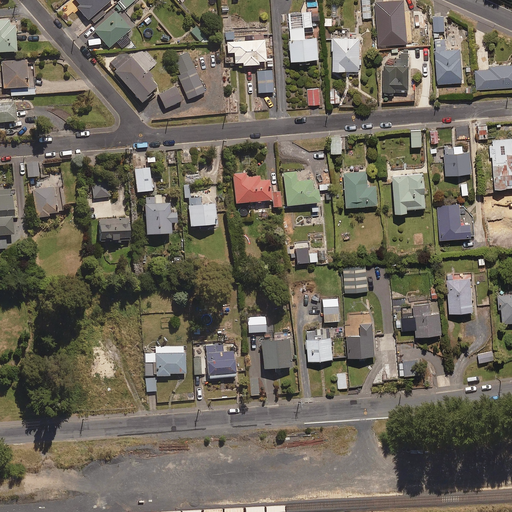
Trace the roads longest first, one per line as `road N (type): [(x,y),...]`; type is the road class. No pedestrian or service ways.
road 1 (residential): [(0,435),(511,390)]
road 2 (residential): [(148,135),(511,104)]
road 3 (track): [(511,464),(401,473),(377,465),(367,432),(392,406)]
road 4 (residential): [(26,0),(148,135)]
road 5 (residential): [(0,148),(148,135)]
